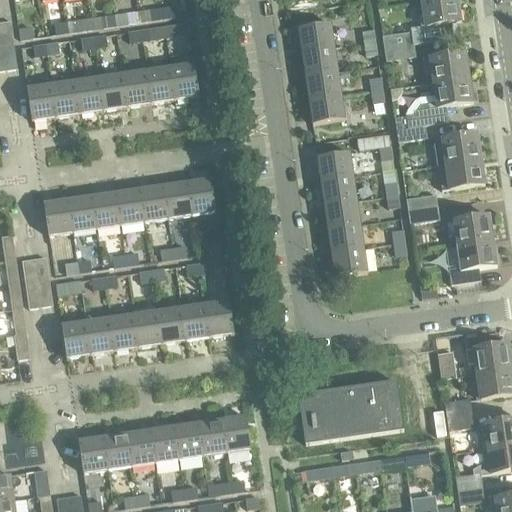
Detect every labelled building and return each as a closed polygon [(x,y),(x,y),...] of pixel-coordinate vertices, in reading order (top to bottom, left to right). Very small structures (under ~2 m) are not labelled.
[(425,29),(412,31),(412,35),(414,47),(454,41),(452,25),(460,24),(456,0),(450,0),(421,5),(425,29)] [(176,20),(174,9),(161,11),(163,22),(176,20)] [(139,25),(163,22),(161,11),(138,14),(139,25)] [(138,14),(114,18),(115,29),(139,25),(138,14)] [(103,31),(115,29),(114,18),(101,20),(103,31)] [(11,23),(0,24),(0,28),(3,49),(15,47),(11,23)] [(79,23),(66,25),(68,37),(81,35),(79,23)] [(56,39),(68,37),(66,25),(54,27),(56,39)] [(189,26),(165,30),(166,41),(190,37),(189,26)] [(299,31),(303,55),(335,50),(331,26),(299,31)] [(142,44),(166,41),(165,30),(141,33),(142,44)] [(19,33),(20,43),(33,41),(32,31),(19,33)] [(129,46),(142,44),(141,33),(128,35),(129,46)] [(362,35),(364,47),(376,45),(375,33),(362,35)] [(382,39),(383,52),(414,47),(412,35),(382,39)] [(106,38),(93,40),(95,52),(107,50),(106,38)] [(82,53),(95,52),(93,40),(80,41),(82,53)] [(364,47),(366,59),(378,58),(376,45),(364,47)] [(58,46),(46,47),(47,58),(60,56),(58,46)] [(15,47),(3,49),(7,72),(18,71),(15,47)] [(34,60),(47,58),(46,47),(33,49),(34,60)] [(416,60),(414,47),(383,52),(385,64),(416,60)] [(338,73),(335,50),(303,55),(306,78),(338,73)] [(431,75),(433,86),(469,81),(465,55),(429,61),(429,62),(422,63),(424,76),(431,75)] [(199,100),(194,66),(170,70),(174,103),(199,100)] [(151,107),(174,103),(170,70),(146,73),(151,107)] [(123,77),(127,110),(151,107),(146,73),(123,77)] [(342,98),(338,73),(306,78),(309,103),(342,98)] [(103,114),(127,110),(123,77),(99,80),(103,114)] [(103,114),(99,80),(75,83),(80,117),(103,114)] [(368,82),(370,95),(383,93),(381,80),(368,82)] [(445,109),(473,105),(469,81),(433,86),(435,98),(415,102),(405,118),(394,120),(395,133),(426,129),(426,128),(448,125),(445,109)] [(75,83),(52,87),(56,120),(80,117),(75,83)] [(27,91),(31,124),(56,120),(52,87),(27,91)] [(385,106),(383,93),(370,95),(372,107),(385,106)] [(342,98),(309,103),(313,128),(345,123),(342,98)] [(427,142),(426,129),(395,133),(397,146),(427,142)] [(436,157),(438,169),(481,163),(477,137),(441,143),(442,143),(434,144),(436,157)] [(389,138),(358,142),(359,153),(379,151),(391,150),(389,138)] [(391,150),(379,151),(381,164),(392,162),(391,150)] [(318,160),(321,185),(354,180),(350,155),(318,160)] [(449,192),(484,187),(481,163),(438,169),(442,193),(449,192)] [(398,198),(394,174),(382,176),(384,187),(385,200),(398,198)] [(357,204),(354,180),(321,185),(325,209),(357,204)] [(187,186),(191,219),(215,215),(211,182),(187,186)] [(168,222),(191,219),(187,186),(163,189),(168,222)] [(139,193),(144,225),(168,222),(163,189),(139,193)] [(121,229),(144,225),(139,193),(116,196),(121,229)] [(121,229),(116,196),(92,199),(97,232),(121,229)] [(406,202),(408,214),(438,210),(436,197),(406,202)] [(387,212),(399,210),(398,198),(385,200),(387,212)] [(92,199),(68,203),(72,236),(97,232),(92,199)] [(44,206),(48,239),(72,236),(68,203),(44,206)] [(361,228),(357,204),(325,209),(328,232),(361,228)] [(409,227),(440,223),(438,210),(408,214),(409,227)] [(455,236),(457,248),(493,243),(489,218),(454,223),(454,224),(446,225),(448,238),(455,236)] [(332,256),(364,251),(361,228),(328,232),(332,256)] [(391,234),(393,247),(404,245),(402,233),(391,234)] [(11,239),(1,240),(3,256),(13,255),(11,239)] [(479,273),(497,271),(493,243),(457,248),(461,274),(449,275),(451,288),(481,284),(479,273)] [(221,255),(220,245),(207,247),(209,257),(221,255)] [(406,258),(404,245),(393,247),(395,260),(406,258)] [(184,249),(172,251),(173,263),(186,261),(184,249)] [(161,265),(173,263),(172,251),(159,253),(161,265)] [(368,276),(364,251),(332,256),(336,280),(368,276)] [(137,256),(124,258),(126,270),(138,268),(137,256)] [(113,272),(126,270),(124,258),(112,260),(113,272)] [(50,284),(46,260),(34,262),(38,286),(50,284)] [(22,264),(26,288),(38,286),(34,262),(22,264)] [(15,264),(5,265),(7,280),(17,278),(15,264)] [(89,264),(77,266),(78,276),(91,274),(89,264)] [(211,265),(198,267),(200,277),(212,275),(211,265)] [(78,276),(77,266),(64,267),(66,278),(78,276)] [(187,279),(200,277),(198,267),(186,269),(187,279)] [(163,271),(151,273),(152,285),(165,283),(163,271)] [(140,286),(152,285),(151,273),(138,275),(140,286)] [(115,278),(103,280),(105,292),(117,290),(115,278)] [(92,293),(105,292),(103,280),(90,282),(92,293)] [(50,284),(38,286),(41,310),(53,308),(50,284)] [(79,284),(67,286),(69,296),(81,295),(79,284)] [(29,312),(41,310),(38,286),(26,288),(29,312)] [(55,288),(57,298),(69,296),(67,286),(55,288)] [(18,288),(8,289),(11,313),(22,312),(18,288)] [(234,336),(229,303),(204,307),(209,340),(234,336)] [(186,343),(209,340),(204,307),(180,310),(186,343)] [(186,343),(180,310),(156,314),(161,347),(186,343)] [(22,312),(11,313),(14,328),(24,327),(22,312)] [(156,314),(133,317),(138,350),(161,347),(156,314)] [(138,350),(133,317),(109,321),(114,354),(138,350)] [(109,321),(86,324),(91,357),(114,354),(109,321)] [(61,328),(66,361),(91,357),(86,324),(61,328)] [(15,338),(13,339),(14,347),(17,363),(29,362),(25,336),(15,338)] [(468,368),(475,367),(476,377),(511,372),(508,347),(500,348),(498,336),(464,341),(468,368)] [(13,339),(6,340),(7,349),(14,347),(13,339)] [(456,380),(452,355),(436,357),(440,383),(456,380)] [(511,398),(511,373),(511,372),(476,377),(480,403),(511,398)] [(305,449),(403,434),(396,384),(298,398),(305,449)] [(443,406),(446,420),(471,417),(469,402),(443,406)] [(474,431),(471,417),(446,420),(448,435),(474,431)] [(246,419),(245,419),(222,423),(226,455),(250,452),(246,419)] [(485,441),(487,451),(511,447),(511,422),(483,427),(483,428),(477,429),(479,441),(485,441)] [(202,459),(226,455),(222,423),(197,426),(202,459)] [(202,459),(197,426),(174,430),(178,462),(202,459)] [(174,430),(150,433),(155,465),(178,462),(174,430)] [(155,465),(150,433),(126,436),(131,469),(155,465)] [(126,436),(103,440),(108,472),(131,469),(126,436)] [(78,443),(83,476),(108,472),(103,440),(78,443)] [(473,477),(480,477),(480,478),(491,477),(511,473),(511,447),(487,451),(487,452),(480,453),(482,467),(472,472),(473,477)] [(341,464),(353,462),(352,454),(339,455),(341,464)] [(429,466),(428,456),(403,460),(405,470),(429,466)] [(403,460),(378,463),(380,473),(405,470),(403,460)] [(355,477),(380,473),(378,463),(354,467),(355,477)] [(332,480),(355,477),(354,467),(330,470),(332,480)] [(305,474),(306,484),(332,480),(330,470),(305,474)] [(46,473),(33,475),(34,479),(37,500),(49,498),(46,473)] [(455,480),(457,494),(482,491),(480,478),(480,477),(473,477),(455,480)] [(0,479),(0,504),(14,503),(10,478),(0,479)] [(243,484),(230,485),(232,496),(244,494),(243,484)] [(219,497),(232,496),(230,485),(218,487),(219,497)] [(195,490),(182,492),(184,504),(197,502),(195,490)] [(457,494),(459,508),(484,505),(482,491),(457,494)] [(172,505),(184,504),(182,492),(170,493),(172,505)] [(147,497),(135,499),(137,510),(149,508),(147,497)] [(51,511),(49,498),(37,500),(39,500),(40,511),(51,511)] [(69,500),(70,511),(82,511),(80,498),(69,500)] [(511,511),(511,498),(494,501),(494,502),(488,503),(489,511),(511,511)] [(124,511),(126,511),(137,510),(135,499),(122,500),(124,511)] [(434,499),(409,503),(410,511),(452,511),(452,509),(436,511),(434,499)] [(57,511),(70,511),(69,500),(57,501),(57,511)] [(249,511),(258,511),(257,501),(245,502),(246,511),(249,511)] [(0,511),(15,511),(14,503),(0,504),(0,511)]
